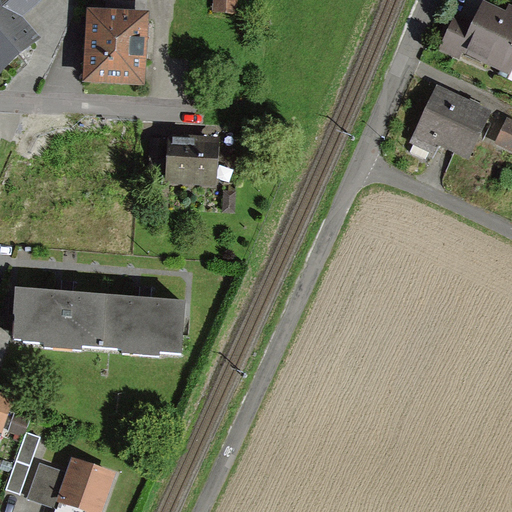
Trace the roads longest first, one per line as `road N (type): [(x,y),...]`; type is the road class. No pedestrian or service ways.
road 1 (residential): [(362,161),(201,511)]
road 2 (residential): [(426,0),(362,161)]
road 3 (residential): [(362,161),(511,234)]
